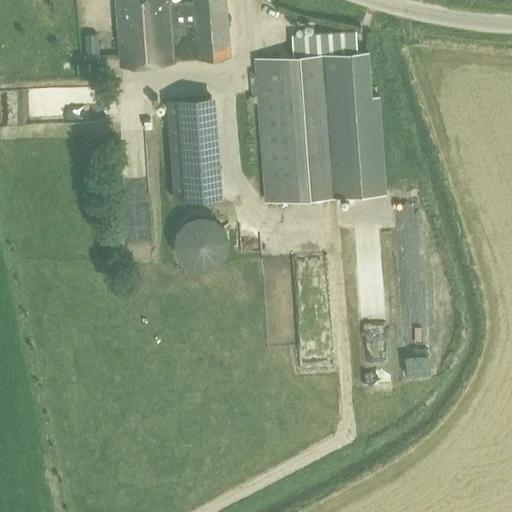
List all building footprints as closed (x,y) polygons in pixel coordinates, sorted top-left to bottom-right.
[(117,0),(122,63),(231,55),(227,0),(175,0),(170,0),(169,0),(117,0)] [(311,54),(255,57),(265,200),(384,191),(377,94),(370,94),(366,30),(310,34),(311,54)] [(85,34),(85,56),(99,56),(98,33),(85,34)] [(223,182),(219,82),(198,83),(202,183),(223,182)] [(175,89),(179,186),(200,185),(196,88),(175,89)] [(426,275),(422,208),(407,209),(410,276),(426,275)] [(206,217),(203,217),(200,217),(196,218),(194,218),(192,219),(190,220),(188,222),(186,223),(184,225),(183,226),(181,228),(180,230),(179,232),(178,234),(178,236),(177,238),(177,241),(177,243),(177,245),(177,247),(178,250),(179,252),(179,254),(180,256),(182,258),(183,260),(185,261),(186,263),(188,264),(190,265),(194,267),(196,268),(199,268),(201,269),(203,269),(205,268),(208,268),(210,268),(212,267),(216,265),(218,264),(221,261),(223,259),(224,257),(225,255),(226,253),(227,251),(228,249),(228,247),(229,244),(229,242),(228,240),(228,238),(228,235),(227,233),(226,231),(225,229),(224,227),(222,226),(220,224),(219,222),(217,221),(215,220),(213,219),(209,218),(206,217)] [(362,222),(369,364),(393,363),(386,221),(362,222)] [(429,361),(426,289),(411,289),(415,362),(429,361)] [(302,334),(335,333),(333,298),(301,300),(302,334)] [(298,344),(284,344),(284,379),(297,379),(298,344)]
